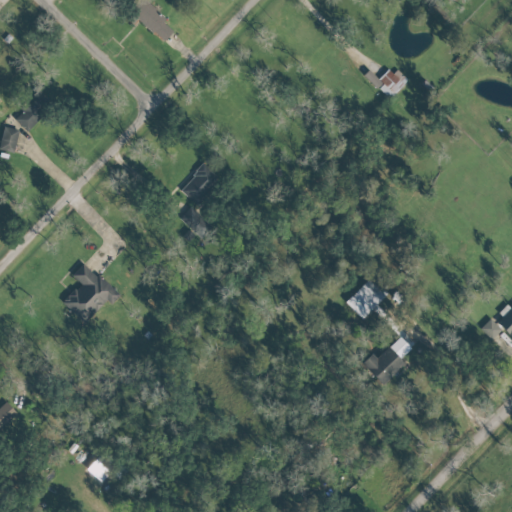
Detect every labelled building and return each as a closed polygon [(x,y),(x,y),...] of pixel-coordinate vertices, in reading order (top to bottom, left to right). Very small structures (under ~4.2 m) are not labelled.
[(175,29),(142,0),(130,13),(163,43),(175,29)] [(390,67),(378,79),(369,70),(364,76),(389,100),(406,82),(390,67)] [(13,119),(27,131),(50,105),(37,93),(13,119)] [(219,179),(203,164),(179,190),(195,205),(219,179)] [(209,224),(190,207),(179,220),(198,236),(209,224)] [(72,275),(80,283),(63,302),(85,323),(107,299),(112,304),(120,295),(84,262),(72,275)] [(345,301),(362,318),(386,295),(370,278),(345,301)] [(511,304),(495,321),(510,337),(511,334),(511,304)] [(503,333),(488,320),(480,329),(494,342),(503,333)] [(407,363),(402,358),(412,348),(401,336),(377,358),(373,354),(363,363),(383,386),(407,363)] [(0,431),(17,413),(5,401),(0,406),(0,431)]
